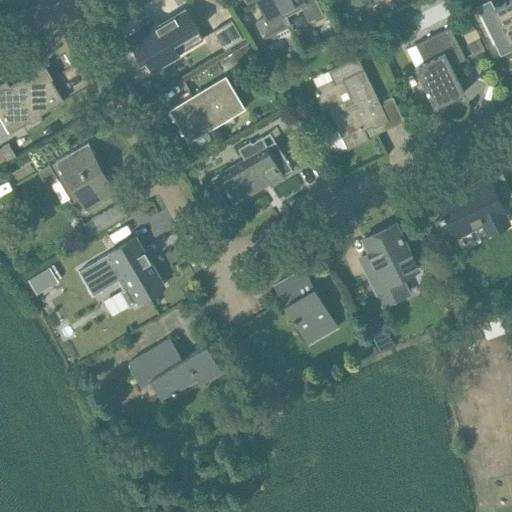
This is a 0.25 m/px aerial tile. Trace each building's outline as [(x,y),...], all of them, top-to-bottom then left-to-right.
[(245,0),(246,2),(249,0),(259,0),(267,16),(256,21),(267,45),(294,32),(285,12),(301,5),(309,21),(324,13),(317,0),(245,0)] [(492,2),(479,8),(501,54),(511,48),(511,0),(507,0),(494,7),(492,2)] [(204,38),(186,9),(158,25),(155,21),(129,37),(142,60),(147,57),(153,68),(204,38)] [(469,16),(456,22),(462,34),(474,29),(469,16)] [(244,38),(232,19),(214,30),(225,49),(244,38)] [(465,57),(449,26),(422,40),(415,43),(424,60),(415,65),(435,106),(464,91),(451,64),(465,57)] [(479,38),(467,44),(472,55),(484,49),(479,38)] [(362,66),(358,56),(329,69),(333,78),(318,85),(319,89),(316,91),(323,107),(327,105),(348,148),(369,138),(364,128),(372,124),(373,127),(389,119),(362,66)] [(64,100),(43,66),(0,91),(0,109),(12,130),(64,100)] [(244,108),(225,76),(171,108),(189,140),(244,108)] [(267,145),(262,136),(252,142),(251,140),(239,147),(245,158),(218,174),(212,178),(229,207),(235,203),(270,182),(272,185),(286,177),(283,173),(292,168),(276,141),(267,145)] [(95,153),(88,141),(39,171),(47,186),(65,175),(86,210),(118,191),(108,175),(105,177),(92,154),(95,153)] [(0,148),(0,163),(15,155),(8,143),(0,148)] [(315,153),(309,144),(299,149),(305,159),(315,153)] [(445,241),(444,238),(453,233),(455,236),(484,222),(490,237),(510,227),(503,213),(505,212),(489,177),(486,179),(488,181),(467,191),(465,189),(438,202),(444,213),(436,217),(437,219),(435,219),(434,218),(433,218),(444,241),(445,241)] [(417,267),(395,223),(364,238),(378,266),(366,272),(382,304),(407,291),(400,276),(417,267)] [(144,252),(135,237),(118,247),(79,270),(93,294),(118,279),(123,288),(121,289),(134,312),(143,306),(140,299),(164,285),(149,260),(147,261),(142,253),(144,252)] [(37,292),(58,280),(50,266),(29,278),(37,292)] [(331,313),(304,268),(284,279),(287,284),(278,289),(302,330),(331,313)] [(503,321),(498,307),(470,317),(474,330),(503,321)] [(380,313),(365,320),(380,351),(395,344),(380,313)] [(369,335),(358,341),(367,358),(378,352),(369,335)] [(183,357),(171,337),(129,362),(141,383),(151,377),(165,401),(222,368),(207,343),(183,357)]
